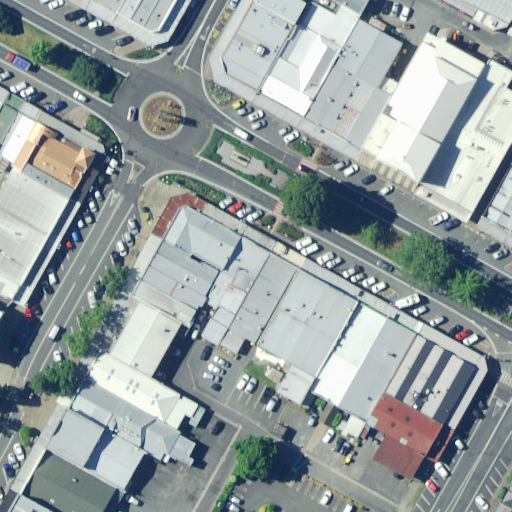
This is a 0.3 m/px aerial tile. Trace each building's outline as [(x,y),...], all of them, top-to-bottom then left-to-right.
[(83,0),(143,34),(162,0),(83,0)] [(252,0),(212,70),(300,119),(355,22),(316,0),(307,0),(306,3),(300,0),(252,0)] [(336,0),(362,14),(370,0),(336,0)] [(511,0),(435,0),(466,16),(463,21),(496,39),(511,6),(511,0)] [(300,119),(342,143),(400,41),(358,17),(355,22),(300,119)] [(484,63),(428,31),(386,105),(386,106),(400,113),(374,159),(416,183),(484,63)] [(0,163),(22,124),(0,111),(0,163)] [(79,156),(25,125),(5,159),(59,190),(79,156)] [(511,163),(484,212),(510,227),(511,224),(511,163)] [(57,200),(1,167),(0,168),(0,294),(2,296),(57,200)] [(225,237),(171,205),(131,275),(186,306),(225,237)] [(284,270),(225,237),(186,306),(200,314),(192,328),(229,348),(237,334),(244,339),(284,270)] [(344,305),(284,270),(244,339),(281,360),(266,386),(289,399),(297,386),(344,305)] [(165,323),(117,296),(89,344),(137,371),(165,323)] [(401,337),(344,305),(297,386),(354,419),(372,387),(385,365),(401,337)] [(458,370),(401,337),(385,365),(442,397),(458,370)] [(137,371),(89,344),(55,403),(134,448),(150,457),(154,450),(176,463),(191,437),(167,423),(182,397),(137,371)] [(372,387),(354,419),(375,430),(361,453),(402,476),(433,422),(372,387)] [(134,448),(55,403),(30,446),(33,447),(103,487),(109,491),(134,448)] [(88,511),(103,487),(33,447),(8,491),(45,511),(88,511)] [(45,511),(8,491),(0,505),(0,511),(45,511)]
